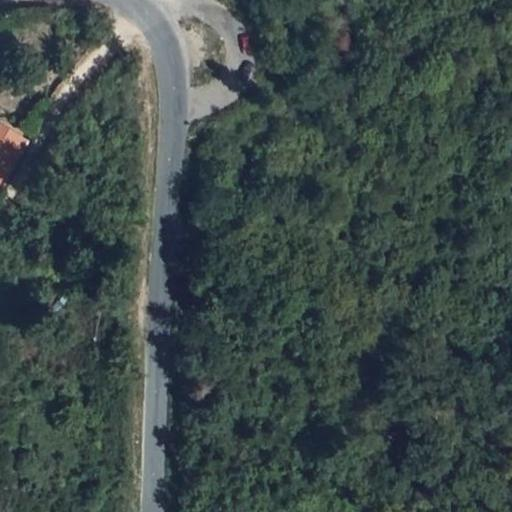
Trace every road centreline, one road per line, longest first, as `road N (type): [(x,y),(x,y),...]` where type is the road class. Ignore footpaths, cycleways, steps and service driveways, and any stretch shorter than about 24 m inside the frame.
road 1 (tertiary): [(153,511),(176,106),(168,51),(140,5),(125,0)]
road 2 (track): [(0,216),(59,96),(140,5)]
